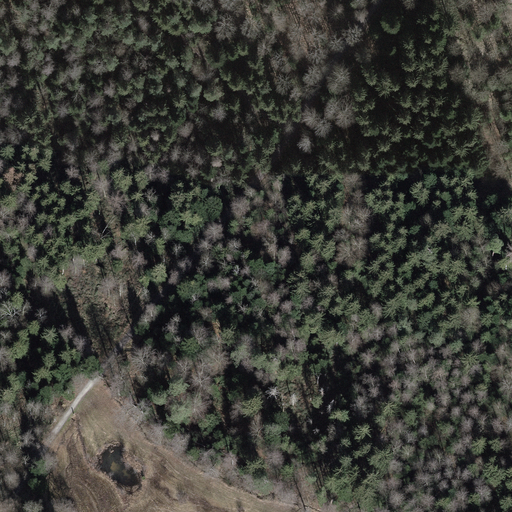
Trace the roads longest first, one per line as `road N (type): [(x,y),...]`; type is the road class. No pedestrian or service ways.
road 1 (track): [(3,511),(70,409),(289,133),(377,0)]
road 2 (track): [(289,133),(145,0)]
